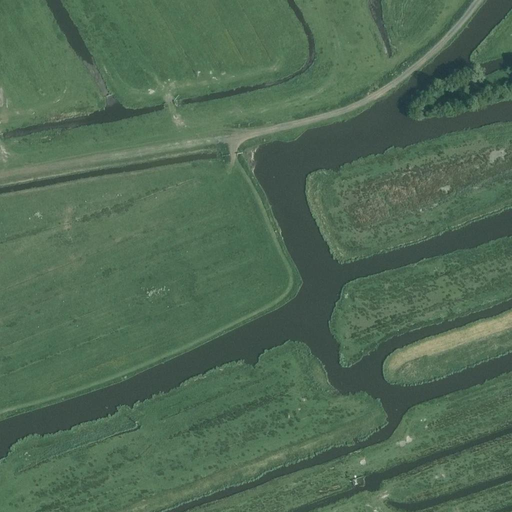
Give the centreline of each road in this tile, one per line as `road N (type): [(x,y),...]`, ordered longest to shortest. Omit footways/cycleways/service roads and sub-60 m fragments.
road 1 (track): [(232,140),(374,97),(478,0)]
road 2 (track): [(8,170),(232,140)]
